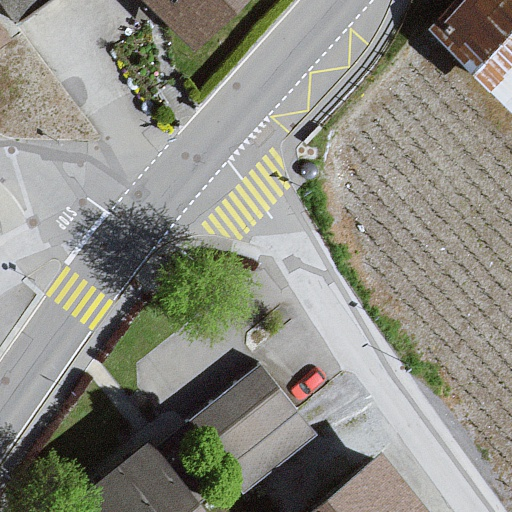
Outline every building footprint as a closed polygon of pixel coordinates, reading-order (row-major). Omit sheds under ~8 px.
[(135,0),(193,56),(250,0),(135,0)] [(511,0),(472,0),(446,30),(511,112),(511,0)] [(263,372),(194,427),(234,470),(301,420),(263,372)] [(147,433),(56,507),(60,511),(208,511),(194,494),(212,479),(180,440),(163,454),(147,433)] [(289,511),(432,511),(376,442),(331,478),(289,511)]
